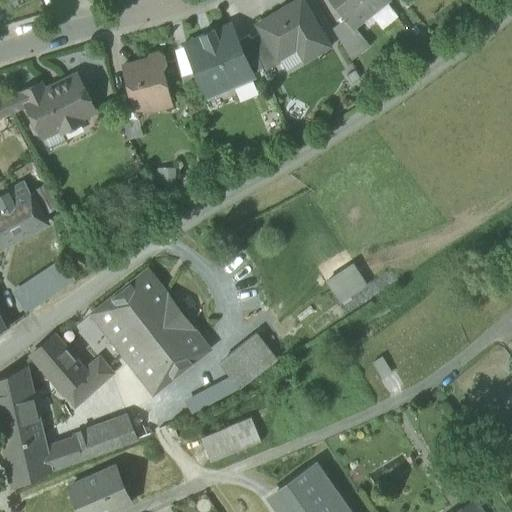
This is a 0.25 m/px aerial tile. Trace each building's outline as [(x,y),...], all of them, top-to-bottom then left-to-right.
[(298,42),(308,58),(329,46),(301,0),(298,0),(257,25),(261,32),(276,56),(277,55),(298,42)] [(332,0),(346,16),(354,27),(354,26),(387,0),(332,0)] [(332,28),(351,60),(370,46),(354,26),(354,27),(346,16),(344,17),(345,19),(332,28)] [(206,82),(221,88),(222,86),(231,81),(234,87),(254,78),(251,73),(237,40),(231,26),(186,45),(197,71),(202,69),(207,80),(206,82)] [(261,32),(250,38),(250,39),(263,68),(262,68),(264,72),(281,62),(277,55),(276,56),(261,32)] [(251,73),(262,68),(263,68),(250,39),(250,38),(249,35),(237,40),(251,73)] [(130,92),(135,110),(136,110),(154,105),(152,97),(168,93),(162,70),(165,64),(164,56),(157,52),(150,54),(146,61),(124,67),(130,92)] [(33,133),(42,136),(60,127),(63,133),(83,123),(80,118),(94,111),(76,74),(44,90),(40,83),(4,101),(10,114),(29,104),(34,116),(32,117),(29,125),(33,133)] [(0,118),(10,114),(4,101),(0,92),(0,118)] [(116,96),(123,123),(138,119),(136,110),(135,110),(130,92),(116,96)] [(152,97),(154,105),(170,101),(168,93),(152,97)] [(0,195),(0,208),(30,192),(24,182),(0,195)] [(0,249),(47,222),(30,192),(0,208),(0,249)] [(61,261),(13,292),(25,312),(74,280),(61,261)] [(368,286),(353,263),(326,281),(330,287),(340,303),(368,286)] [(92,312),(112,337),(166,295),(146,270),(92,312)] [(150,382),(156,388),(208,348),(166,295),(112,337),(145,379),(150,382)] [(219,364),(238,389),(276,359),(257,334),(219,364)] [(69,399),(75,399),(111,372),(100,359),(85,372),(54,335),(31,354),(69,399)] [(0,380),(0,428),(12,485),(48,471),(45,450),(25,369),(0,380)] [(128,415),(112,421),(120,444),(137,438),(128,415)] [(201,437),(211,461),(262,440),(252,416),(201,437)] [(45,450),(48,471),(120,444),(112,421),(73,434),(75,440),(45,450)] [(276,492),(290,511),(350,511),(316,463),(276,492)] [(70,487),(81,511),(107,511),(133,501),(117,466),(70,487)] [(470,481),(476,490),(497,477),(491,468),(470,481)] [(275,511),(290,511),(276,492),(266,498),(275,511)] [(460,511),(483,511),(477,501),(460,511)]
